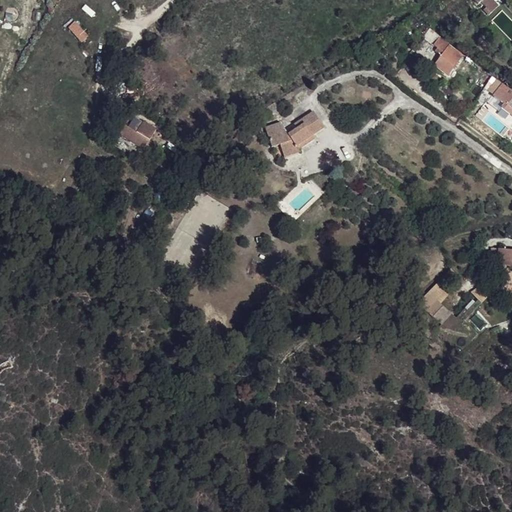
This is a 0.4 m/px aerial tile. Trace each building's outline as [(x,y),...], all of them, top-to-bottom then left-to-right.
[(488,16),(498,6),(492,0),(473,0),(478,5),(481,2),(486,8),(483,10),(488,16)] [(425,39),(428,42),(434,33),(430,29),(424,36),(425,39)] [(440,36),(434,33),(428,42),(433,46),(433,45),(439,38),(440,36)] [(439,38),(433,45),(443,53),(434,65),(448,76),(462,57),(448,46),(449,46),(439,38)] [(511,91),(503,84),(493,97),(504,105),(501,108),(511,116),(511,91)] [(323,127),(313,112),(285,131),(280,123),(265,129),(271,148),(279,145),(281,151),(295,146),(297,150),(314,139),(312,135),(323,127)] [(116,132),(143,149),(156,130),(143,122),(136,133),(121,124),(116,132)] [(240,149),(246,144),(238,136),(232,141),(240,149)] [(295,146),(281,151),(284,158),(299,152),(297,150),(295,146)] [(276,205),(293,223),(300,216),(283,198),(276,205)] [(511,250),(499,249),(498,258),(490,257),(489,264),(494,265),(498,265),(497,270),(495,297),(511,298),(511,250)] [(462,352),(479,334),(465,321),(481,304),(477,300),(475,303),(472,300),(456,318),(451,314),(441,325),(437,330),(462,352)] [(444,307),(433,318),(441,325),(451,314),(444,307)]
